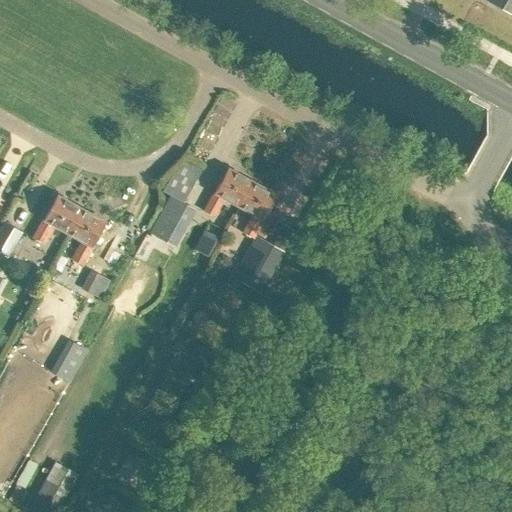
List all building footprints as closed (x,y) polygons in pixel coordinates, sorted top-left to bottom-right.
[(511,0),(483,0),(511,15),(511,0)] [(237,208),(250,183),(226,170),(203,213),(212,218),(222,200),(237,208)] [(250,183),(237,208),(251,216),(241,234),(251,240),(237,264),(234,263),(227,275),(259,293),(275,265),(281,269),(287,259),(282,255),(295,232),(283,225),(271,246),(253,236),(275,197),(250,183)] [(66,234),(80,210),(56,196),(31,240),(41,246),(52,226),(66,234)] [(169,197),(153,226),(148,234),(174,248),(194,211),(169,197)] [(80,210),(66,234),(81,242),(71,260),(81,266),(105,223),(80,210)] [(22,233),(4,222),(0,228),(0,254),(7,259),(22,233)] [(202,231),(195,247),(208,253),(215,237),(202,231)] [(90,295),(100,276),(89,270),(80,289),(90,295)] [(69,383),(87,351),(68,340),(50,373),(69,383)] [(143,466),(124,455),(115,473),(135,482),(143,466)] [(47,511),(68,471),(51,462),(27,511),(28,511),(47,511)]
